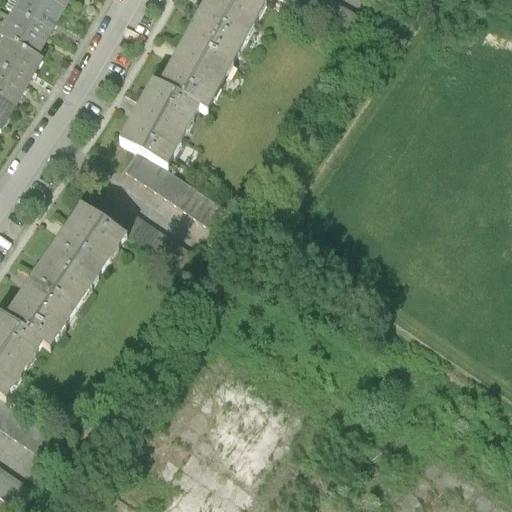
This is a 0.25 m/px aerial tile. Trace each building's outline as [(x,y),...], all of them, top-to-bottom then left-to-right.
[(48,38),(62,14),(37,0),(23,0),(13,18),(48,38)] [(37,0),(62,14),(70,0),(37,0)] [(210,0),(193,32),(241,58),(271,0),(210,0)] [(326,0),(278,0),(349,38),(359,18),(326,0)] [(35,62),(48,38),(13,18),(0,40),(0,42),(4,44),(35,62)] [(208,118),(241,58),(193,32),(161,92),(199,113),(208,118)] [(4,44),(0,50),(0,73),(26,89),(39,65),(35,62),(4,44)] [(0,73),(0,105),(12,112),(26,89),(0,73)] [(167,172),(199,113),(161,92),(153,88),(121,148),(138,157),(167,172)] [(0,133),(12,112),(0,105),(0,133)] [(138,157),(125,175),(216,238),(231,217),(167,172),(138,157)] [(183,283),(197,262),(107,202),(93,223),(126,245),(183,283)] [(81,215),(43,272),(88,302),(126,245),(93,223),(81,215)] [(50,358),(88,302),(43,272),(6,328),(42,353),(50,358)] [(0,324),(0,405),(5,409),(42,353),(6,328),(0,324)] [(81,459),(5,409),(0,405),(0,433),(68,479),(81,459)] [(0,470),(0,501),(16,511),(46,511),(51,505),(0,470)]
